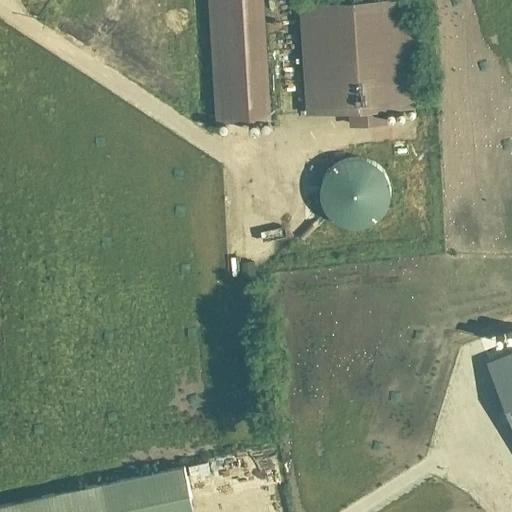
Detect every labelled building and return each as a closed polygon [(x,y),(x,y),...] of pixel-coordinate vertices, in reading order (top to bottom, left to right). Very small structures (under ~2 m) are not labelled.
[(261,0),(209,0),(216,112),(268,109),(261,0)] [(419,0),(343,0),(304,2),(310,108),(425,101),(419,0)] [(393,159),(326,163),(330,225),(397,220),(393,159)] [(511,343),(485,355),(511,419),(511,343)] [(204,511),(195,468),(9,508),(10,511),(204,511)]
